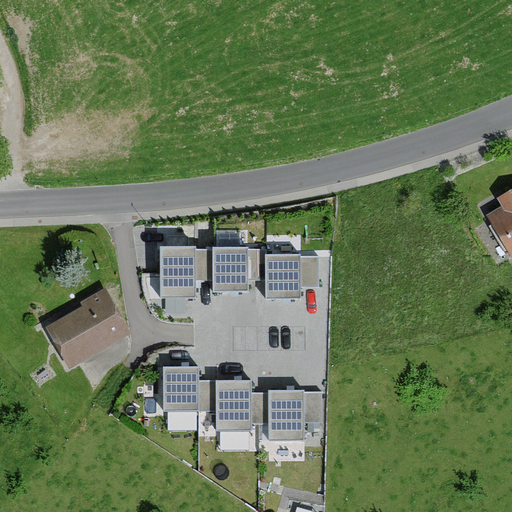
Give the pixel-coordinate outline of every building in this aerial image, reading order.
[(511,194),(493,206),(497,213),(484,221),(511,268),(511,267),(511,194)] [(191,293),(191,247),(157,247),(157,293),(191,293)] [(245,293),(245,247),(211,247),(211,293),(245,293)] [(297,295),(297,249),(263,249),(263,294),(297,295)] [(127,342),(102,295),(75,309),(78,314),(41,333),(63,375),(127,342)] [(192,411),(192,365),(159,365),(159,411),(192,411)] [(248,422),(248,377),(215,377),(215,422),(248,422)] [(297,431),(297,386),(263,386),(263,431),(297,431)]
